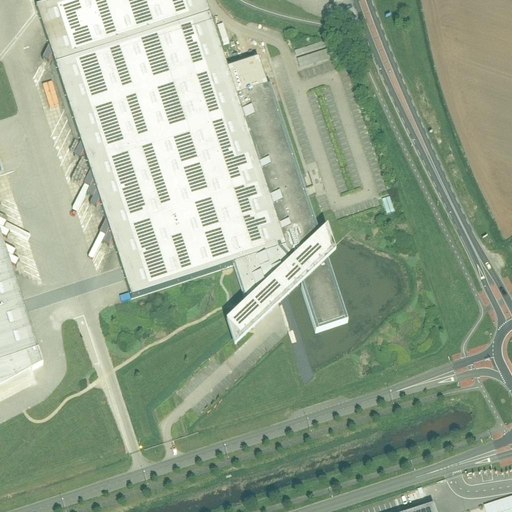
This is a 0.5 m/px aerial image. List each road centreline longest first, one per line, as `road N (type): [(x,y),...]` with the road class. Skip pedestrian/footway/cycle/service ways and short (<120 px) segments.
road 1 (unclassified): [(344,409),(33,511)]
road 2 (primary): [(354,0),(427,156)]
road 3 (primary): [(427,156),(368,0)]
road 4 (unclassified): [(314,511),(450,467)]
